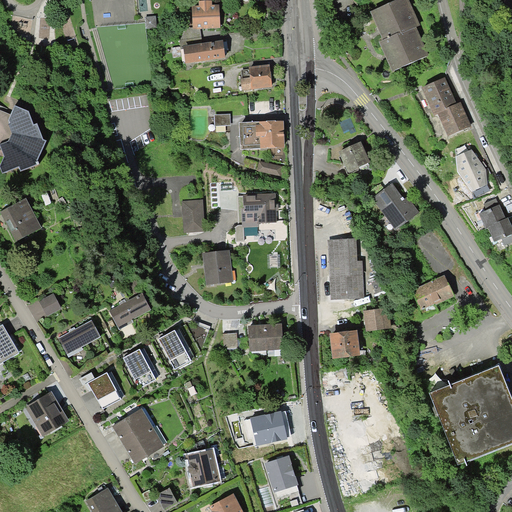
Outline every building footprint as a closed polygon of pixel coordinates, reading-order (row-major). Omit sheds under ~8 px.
[(387,40),(384,41),(397,70),(426,57),(413,29),(417,27),(404,0),(400,0),(375,11),(388,38),(386,39),(387,40)] [(192,29),(218,28),(217,8),(209,9),(209,3),(199,3),(200,9),(191,10),(192,29)] [(154,18),(144,19),(145,29),(155,28),(154,18)] [(186,64),(223,59),(222,51),(227,50),(226,43),(199,47),(198,39),(179,42),(180,50),(184,50),(186,64)] [(270,87),(268,67),(249,69),(250,80),(240,81),(241,91),(270,87)] [(448,137),(469,128),(458,105),(454,106),(443,80),(422,89),(434,117),(438,115),(448,137)] [(42,141),(36,125),(33,126),(27,114),(13,107),(7,122),(12,134),(18,136),(14,147),(1,152),(3,158),(0,164),(0,171),(1,175),(18,168),(19,173),(38,165),(37,162),(45,142),(42,141)] [(214,126),(228,125),(228,117),(214,118),(214,126)] [(282,148),(281,124),(239,125),(240,150),(282,148)] [(360,148),(359,144),(339,153),(348,173),(368,164),(363,154),(364,154),(361,148),(360,148)] [(485,169),(471,149),(456,156),(458,171),(472,190),(487,184),(485,169)] [(243,166),(254,170),(256,164),(245,160),(243,166)] [(257,171),(278,176),(280,169),(259,164),(257,171)] [(384,191),(379,185),(368,193),(386,218),(389,216),(398,228),(417,214),(407,201),(403,204),(401,201),(403,200),(402,198),(400,199),(390,186),(384,191)] [(257,222),(274,222),(273,197),(243,198),(244,211),(241,211),(242,227),(257,226),(257,222)] [(478,215),(485,230),(507,220),(507,219),(504,220),(495,199),(483,205),(486,212),(478,215)] [(24,201),(0,213),(10,230),(13,229),(19,240),(39,229),(24,201)] [(201,230),(200,203),(183,204),(185,231),(201,230)] [(504,246),(511,242),(511,231),(507,220),(485,230),(487,229),(494,243),(501,240),(504,246)] [(354,263),(354,249),(329,250),(331,299),(348,298),(348,297),(361,296),(359,263),(354,263)] [(230,283),(227,252),(203,255),(207,285),(230,283)] [(451,295),(443,279),(413,293),(417,301),(409,304),(407,310),(413,322),(437,311),(433,303),(451,295)] [(150,310),(141,295),(108,312),(116,328),(150,310)] [(59,309),(52,296),(39,303),(42,310),(43,309),(46,316),(59,309)] [(386,309),(365,312),(368,332),(389,329),(386,309)] [(99,337),(91,322),(58,340),(66,355),(99,337)] [(281,346),(280,326),(264,327),(265,347),(281,346)] [(249,348),(265,347),(264,327),(248,328),(249,348)] [(2,341),(6,339),(0,329),(0,360),(10,355),(2,341)] [(174,331),(164,336),(157,340),(173,371),(190,362),(174,331)] [(357,355),(354,333),(330,336),(333,358),(357,355)] [(155,381),(138,350),(122,359),(138,389),(155,381)] [(465,463),(511,444),(511,398),(499,365),(449,384),(448,382),(447,382),(449,386),(428,394),(457,465),(464,463),(465,466),(466,466),(465,463)] [(120,400),(106,373),(86,384),(102,410),(120,400)] [(46,434),(65,422),(49,394),(26,408),(37,426),(40,424),(46,434)] [(286,437),(280,412),(251,418),(257,444),(286,437)] [(123,446),(148,431),(137,413),(112,427),(123,446)] [(159,449),(148,431),(123,446),(134,464),(159,449)] [(188,457),(188,459),(189,465),(187,468),(189,473),(192,475),(194,486),(216,481),(210,452),(188,457)] [(297,484),(288,456),(265,464),(274,491),(297,484)] [(163,510),(175,503),(168,489),(155,496),(163,510)] [(119,511),(106,490),(86,502),(91,511),(119,511)] [(209,507),(211,511),(240,511),(233,497),(225,502),(224,499),(209,507)]
